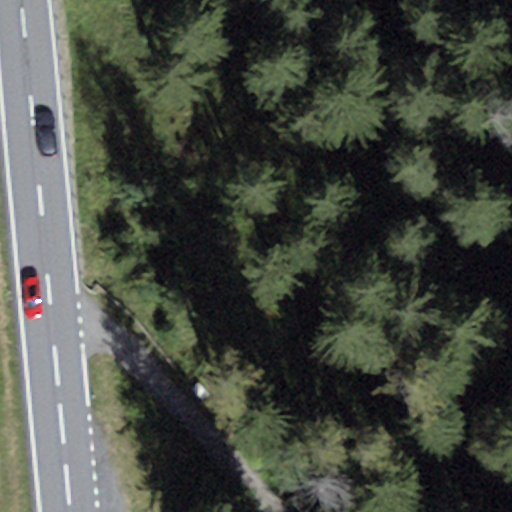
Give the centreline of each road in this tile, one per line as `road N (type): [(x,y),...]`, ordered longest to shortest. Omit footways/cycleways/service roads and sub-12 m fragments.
road 1 (primary): [(73,511),(20,0)]
road 2 (track): [(270,511),(48,269)]
